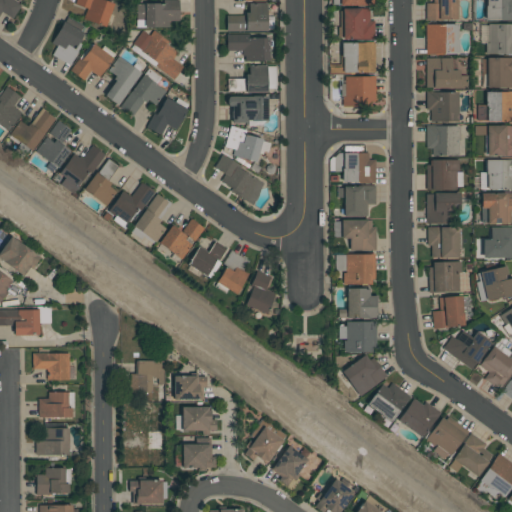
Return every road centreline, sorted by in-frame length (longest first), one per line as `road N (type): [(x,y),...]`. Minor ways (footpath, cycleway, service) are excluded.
road 1 (residential): [(0,53),(244,231),(270,243),(300,226)]
road 2 (residential): [(398,0),(408,357)]
road 3 (residential): [(305,0),(304,297)]
road 4 (residential): [(102,321),(102,511)]
road 5 (residential): [(183,185),(204,112),(204,0)]
road 6 (residential): [(7,362),(4,511)]
road 7 (residential): [(408,357),(511,434)]
